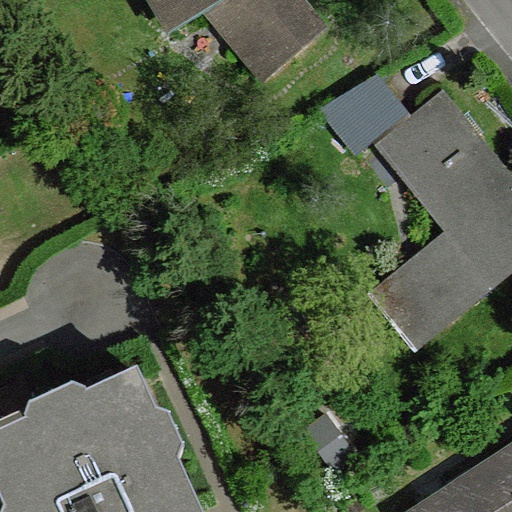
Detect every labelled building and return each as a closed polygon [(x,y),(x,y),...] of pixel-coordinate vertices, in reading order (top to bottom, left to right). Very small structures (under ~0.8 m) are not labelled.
[(163,0),(180,27),(226,0),(280,65),(323,30),(297,0),(163,0)] [(414,137),(450,107),(439,92),(410,115),(378,76),(337,100),(375,146),(382,141),(408,174),(429,157),(414,137)] [(414,137),(429,157),(408,174),(457,236),(378,298),(415,343),(511,266),(511,184),(450,107),(414,137)] [(200,511),(179,466),(186,453),(171,419),(157,414),(140,375),(117,384),(114,393),(91,403),(88,395),(75,389),(32,409),(27,421),(31,430),(8,441),(0,438),(0,437),(0,494),(8,511),(7,511),(200,511)] [(511,511),(511,455),(425,511),(511,511)]
